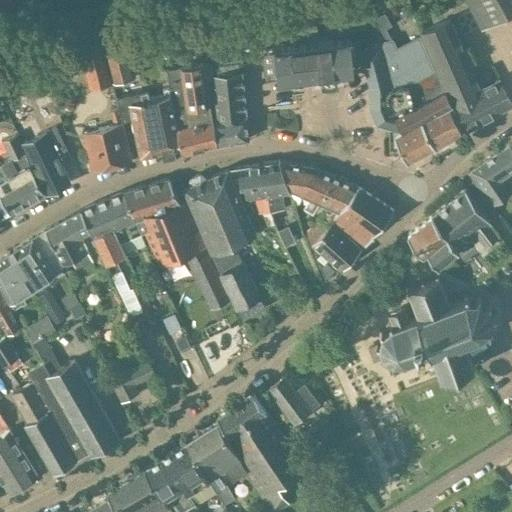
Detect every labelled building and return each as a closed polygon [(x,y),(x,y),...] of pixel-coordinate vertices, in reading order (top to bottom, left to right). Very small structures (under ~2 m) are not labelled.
[(511,0),(463,0),(480,31),(511,13),(511,0)] [(275,47),(265,48),(268,79),(278,78),(278,79),(324,74),(324,79),(332,78),(331,74),(355,71),(353,61),(356,61),(355,52),(352,52),(351,37),(347,38),(346,32),(367,29),(365,4),(325,8),(328,33),(330,33),(331,39),(275,45),(275,47)] [(450,18),(422,30),(438,69),(453,103),(449,105),(462,129),(511,103),(511,101),(500,78),(489,84),(487,81),(479,84),(450,18)] [(391,36),(378,39),(380,44),(392,89),(408,86),(414,107),(415,106),(435,144),(436,143),(462,129),(449,105),(453,103),(438,69),(422,35),(421,35),(400,46),(393,35),(391,36)] [(126,38),(104,43),(113,82),(136,76),(126,38)] [(113,82),(104,43),(79,48),(89,88),(113,82)] [(393,93),(392,89),(380,44),(360,50),(369,86),(370,106),(377,124),(388,127),(388,95),(393,93)] [(216,134),(218,144),(250,138),(243,70),(241,70),(240,59),(211,62),(218,118),(212,120),(214,133),(216,134)] [(204,61),(179,65),(166,68),(169,85),(169,86),(178,126),(193,123),(212,120),(211,108),(204,61)] [(119,107),(122,121),(133,118),(141,155),(164,150),(165,155),(183,151),(178,126),(169,86),(169,85),(164,87),(166,96),(149,98),(148,90),(128,94),(117,96),(119,107)] [(408,86),(392,89),(393,93),(388,95),(388,127),(394,129),(395,133),(394,134),(407,159),(435,144),(415,106),(414,107),(408,86)] [(19,104),(10,107),(18,131),(27,128),(19,104)] [(109,110),(112,124),(82,132),(93,172),(133,161),(122,121),(119,107),(109,110)] [(178,126),(183,151),(218,144),(216,134),(214,133),(212,120),(193,123),(178,126)] [(11,156),(2,162),(9,175),(24,204),(25,204),(44,193),(15,135),(4,140),(11,156)] [(26,149),(30,158),(46,192),(70,181),(55,149),(42,155),(36,144),(35,144),(26,149)] [(511,148),(508,144),(467,171),(491,204),(511,188),(511,148)] [(279,160),(259,163),(262,189),(267,189),(269,209),(270,210),(284,208),(282,191),(289,190),(279,160)] [(279,160),(289,190),(290,190),(290,188),(301,193),(313,165),(279,160)] [(0,217),(24,204),(2,163),(0,164),(0,217)] [(256,211),(270,210),(269,209),(267,189),(262,189),(259,163),(228,167),(237,187),(240,185),(245,184),(246,197),(254,196),(256,211)] [(313,165),(301,193),(311,197),(305,207),(312,211),(319,201),(320,201),(332,174),(313,165)] [(256,231),(237,187),(228,167),(206,177),(200,172),(190,177),(189,184),(183,186),(211,250),(209,251),(238,309),(239,309),(243,318),(266,307),(262,298),(263,297),(244,259),(237,262),(228,243),(256,231)] [(313,224),(319,235),(331,221),(330,220),(339,210),(358,185),(332,174),(320,201),(319,201),(328,206),(313,224)] [(124,191),(135,218),(140,232),(141,231),(144,230),(164,275),(211,255),(209,251),(185,200),(181,202),(169,178),(124,191)] [(330,220),(331,221),(332,222),(336,219),(367,245),(394,209),(358,185),(339,210),(330,220)] [(492,223),(466,188),(433,214),(448,234),(452,241),(461,234),(467,242),(477,234),(487,247),(499,238),(489,225),(490,224),(491,224),(492,223)] [(81,209),(91,230),(93,236),(114,226),(120,241),(140,232),(124,191),(81,209)] [(81,209),(46,228),(62,260),(63,262),(71,258),(76,269),(93,261),(81,234),(91,230),(81,209)] [(424,253),(428,250),(448,234),(433,214),(408,233),(424,253)] [(358,246),(332,222),(331,221),(319,235),(314,241),(340,267),(358,246)] [(313,224),(308,230),(314,241),(319,235),(313,224)] [(114,226),(93,236),(127,308),(130,315),(142,309),(132,287),(130,288),(116,257),(126,253),(120,241),(114,226)] [(46,228),(14,249),(27,268),(24,274),(32,286),(63,266),(61,261),(62,260),(46,228)] [(452,241),(448,234),(428,250),(439,264),(448,256),(458,249),(452,241)] [(22,293),(32,286),(24,274),(27,268),(14,249),(0,257),(0,280),(14,306),(22,302),(22,303),(27,300),(22,293)] [(380,343),(376,344),(368,348),(374,362),(383,359),(386,356),(393,361),(391,365),(395,365),(397,361),(404,361),(405,365),(408,363),(406,359),(431,350),(441,378),(474,367),(464,339),(479,335),(480,339),(485,336),(483,332),(490,327),(493,329),(494,327),(491,324),(492,316),(497,315),(497,313),(493,314),(490,304),(493,302),(491,300),(488,302),(480,297),(481,293),(479,291),(477,297),(469,297),(467,293),(464,294),(465,298),(449,304),(438,274),(435,275),(436,278),(424,282),(423,280),(420,281),(421,284),(411,287),(410,285),(407,286),(418,316),(409,319),(405,307),(396,310),(388,312),(392,321),(389,323),(390,327),(383,333),(380,330),(379,333),(382,336),(380,343)] [(211,307),(229,299),(223,286),(205,294),(211,307)] [(0,320),(7,334),(20,326),(0,289),(0,320)] [(76,318),(86,313),(79,297),(69,302),(76,318)] [(55,324),(65,317),(57,304),(47,310),(55,324)] [(181,328),(174,313),(164,318),(171,333),(181,328)] [(26,329),(32,340),(46,333),(56,328),(50,317),(26,329)] [(0,354),(5,362),(17,354),(3,333),(0,335),(0,354)] [(49,340),(46,333),(32,340),(35,347),(49,340)] [(185,336),(176,340),(180,349),(190,345),(185,336)] [(22,362),(17,354),(5,362),(7,366),(10,369),(22,362)] [(60,368),(50,373),(94,450),(119,436),(75,359),(60,368)] [(149,360),(132,368),(138,382),(156,374),(149,360)] [(94,450),(50,373),(44,363),(30,370),(34,379),(51,408),(80,458),(94,450)] [(296,422),(311,411),(284,375),(269,387),(296,422)] [(8,394),(24,423),(51,408),(34,379),(8,394)] [(277,481),(303,464),(253,393),(217,418),(247,464),(246,467),(261,499),(269,511),(289,501),(277,481)] [(80,458),(51,408),(24,423),(53,474),(80,458)] [(0,430),(8,426),(0,412),(0,430)] [(316,447),(327,438),(315,421),(303,431),(316,447)] [(185,442),(184,443),(209,480),(226,469),(232,478),(244,470),(239,462),(240,460),(217,422),(185,442)] [(0,433),(0,474),(11,491),(38,475),(13,434),(9,428),(0,433)] [(209,480),(184,443),(159,458),(171,477),(182,470),(194,489),(188,492),(194,503),(195,502),(196,504),(215,490),(209,480)] [(159,458),(144,466),(169,505),(173,502),(178,511),(179,511),(194,503),(188,492),(194,489),(182,470),(171,477),(159,458)] [(144,466),(109,488),(124,511),(155,511),(163,508),(165,511),(171,511),(168,505),(169,505),(144,466)] [(117,511),(108,497),(82,511),(117,511)]
